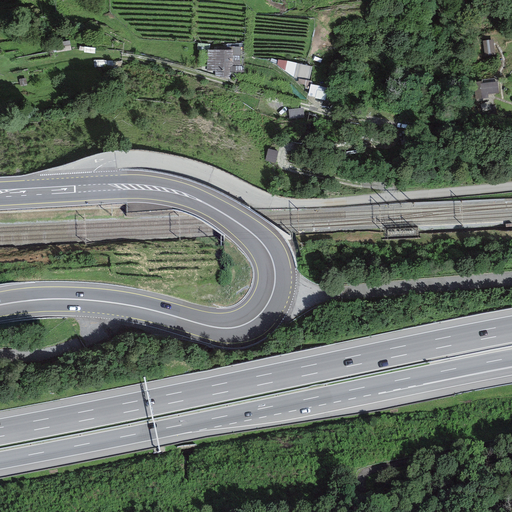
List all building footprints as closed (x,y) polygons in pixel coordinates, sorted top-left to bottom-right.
[(494,53),(492,39),(482,41),(484,55),(494,53)] [(215,71),(215,76),(230,79),(231,72),(244,73),(244,66),(240,66),(240,47),(229,47),(229,50),(207,50),(206,71),(215,71)] [(278,72),(312,75),(313,63),(279,60),(278,72)] [(498,93),(497,82),(495,82),(495,79),(482,80),(482,81),(474,82),(475,100),(488,98),(487,94),(498,93)] [(326,100),(329,87),(312,83),(309,95),(326,100)] [(303,108),(288,110),(289,120),(304,119),(303,108)] [(275,164),(278,151),(268,149),(264,161),(275,164)]
